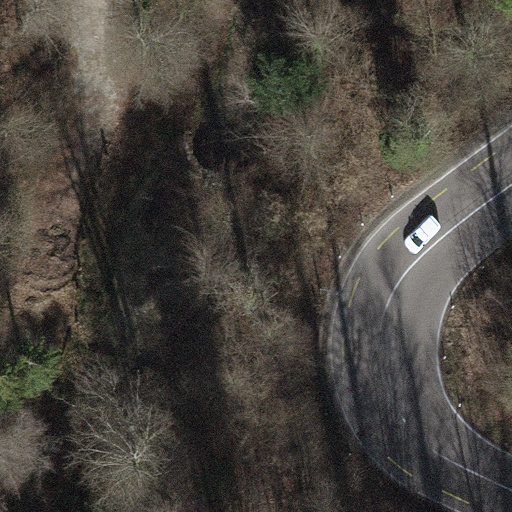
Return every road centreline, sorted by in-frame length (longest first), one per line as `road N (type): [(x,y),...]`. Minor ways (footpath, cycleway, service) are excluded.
road 1 (secondary): [(511,175),(404,267),(379,335),(385,381),(410,427),(464,471),(511,496)]
road 2 (track): [(83,0),(95,86),(20,411)]
